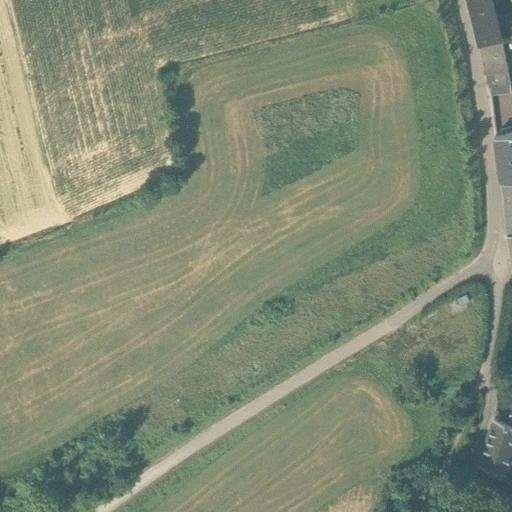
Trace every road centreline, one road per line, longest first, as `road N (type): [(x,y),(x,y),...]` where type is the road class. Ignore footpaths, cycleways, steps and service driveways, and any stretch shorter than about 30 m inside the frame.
road 1 (unclassified): [(487,263),(106,511)]
road 2 (unclassified): [(487,263),(489,158),(460,0)]
